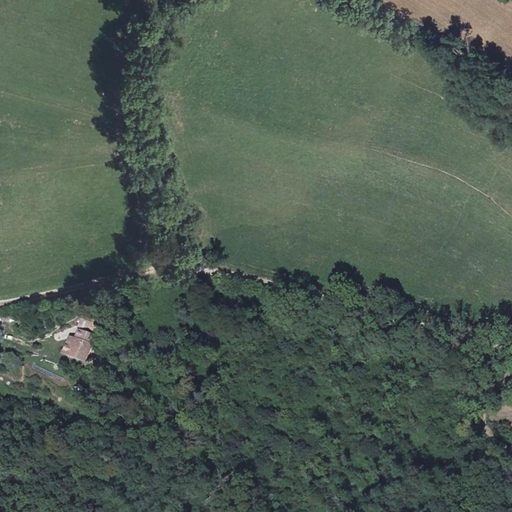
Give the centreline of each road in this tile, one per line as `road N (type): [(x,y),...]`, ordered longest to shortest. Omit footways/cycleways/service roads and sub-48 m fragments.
road 1 (track): [(172,266),(248,277),(501,348)]
road 2 (track): [(0,303),(172,266)]
